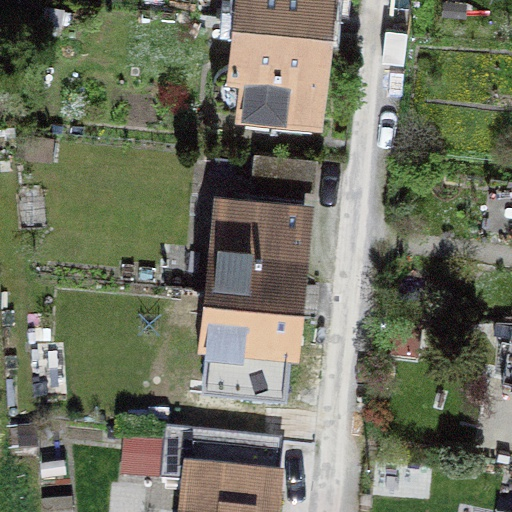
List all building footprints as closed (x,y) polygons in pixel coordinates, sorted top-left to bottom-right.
[(235,0),(233,19),(334,29),(337,0),(235,0)] [(325,123),(334,29),(233,19),(224,113),(325,123)] [(308,157),(256,151),(253,182),(305,187),(308,157)] [(220,209),(209,301),(308,313),(319,221),(220,209)] [(297,413),(308,313),(209,301),(198,401),(297,413)] [(511,328),(500,376),(511,379),(511,328)] [(195,484),(289,495),(294,447),(178,434),(173,482),(195,484)] [(195,484),(191,511),(286,511),(289,495),(195,484)]
